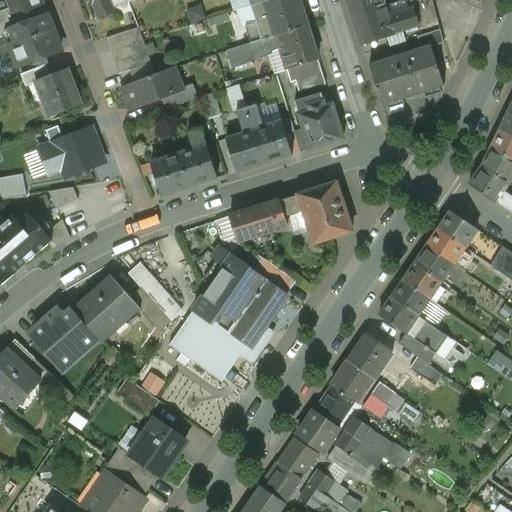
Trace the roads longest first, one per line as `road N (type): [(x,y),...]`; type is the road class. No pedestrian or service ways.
road 1 (tertiary): [(205,511),(428,182)]
road 2 (residential): [(63,0),(151,219)]
road 3 (residential): [(375,154),(151,219)]
road 4 (residential): [(151,219),(77,258),(0,317)]
road 5 (tertiary): [(428,182),(511,27)]
road 6 (residential): [(326,0),(375,154)]
